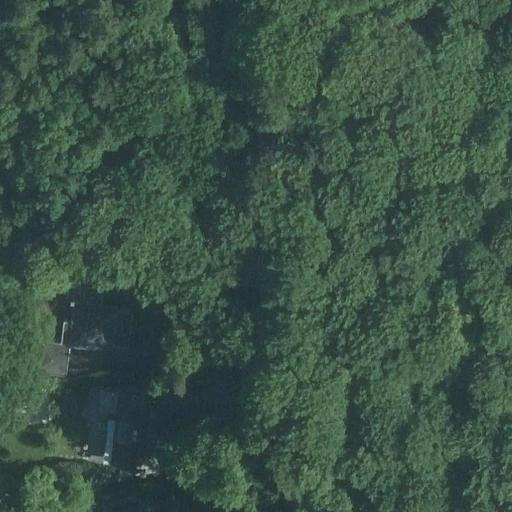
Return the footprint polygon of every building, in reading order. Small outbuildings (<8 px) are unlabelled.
[(42,338),(38,372),(66,375),(70,342),(97,345),(98,341),(114,343),(128,345),(130,345),(134,310),(103,306),(105,286),(69,282),(67,299),(75,300),(72,320),(64,319),(62,341),(42,338)] [(119,388),(117,410),(123,411),(117,461),(159,466),(164,422),(169,422),(173,393),(119,387),(119,388)] [(0,511),(24,511),(23,505),(9,508),(6,498),(0,498),(0,511)] [(37,511),(35,502),(26,504),(28,511),(37,511)] [(141,511),(140,502),(124,505),(125,511),(141,511)]
